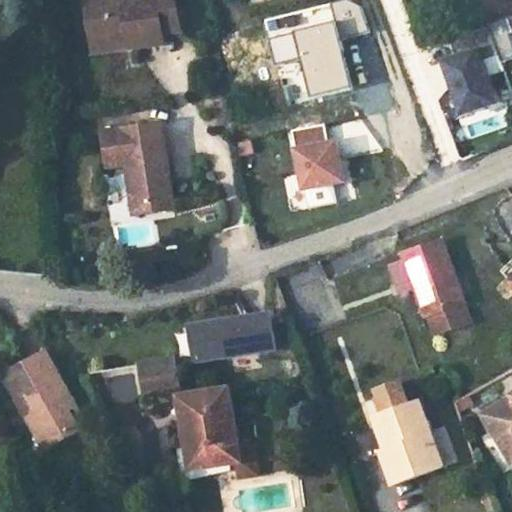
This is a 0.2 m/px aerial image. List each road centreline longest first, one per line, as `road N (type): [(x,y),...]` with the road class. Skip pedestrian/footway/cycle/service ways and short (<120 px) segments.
road 1 (residential): [(461,184),(297,252),(170,291),(0,283)]
road 2 (residential): [(394,0),(461,184)]
